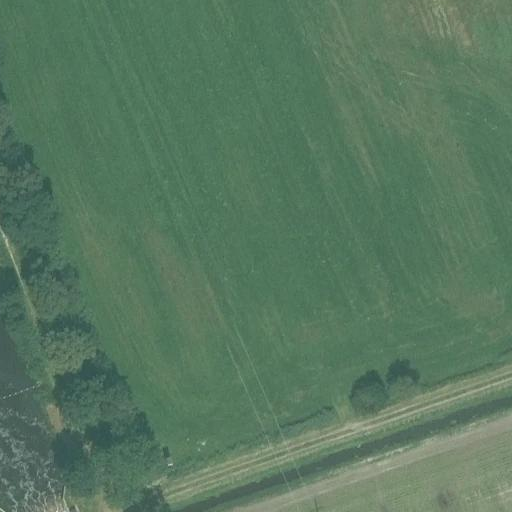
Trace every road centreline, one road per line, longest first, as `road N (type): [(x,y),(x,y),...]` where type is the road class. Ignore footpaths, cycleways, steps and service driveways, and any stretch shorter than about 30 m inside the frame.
road 1 (track): [(121,511),(511,373)]
road 2 (track): [(111,511),(0,208)]
